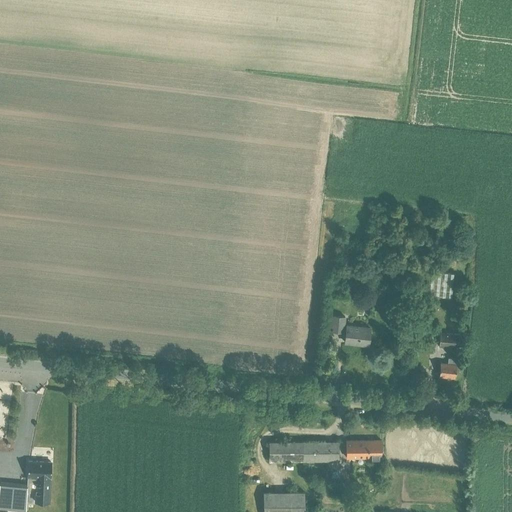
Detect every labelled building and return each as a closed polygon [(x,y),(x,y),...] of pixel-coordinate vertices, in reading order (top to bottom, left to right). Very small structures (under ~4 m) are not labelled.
[(427,271),(425,295),(451,297),(453,273),(427,271)] [(344,332),(345,316),(332,315),(331,331),(344,332)] [(370,328),(347,325),(345,342),(368,345),(370,328)] [(459,334),(439,332),(437,346),(457,348),(459,334)] [(448,356),(447,362),(441,361),(439,376),(454,377),(455,372),(461,373),(462,364),(456,363),(457,358),(448,356)] [(339,461),(339,440),(269,441),(269,462),(339,461)] [(381,440),(346,440),(346,457),(381,457),(381,440)] [(28,476),(27,484),(0,482),(0,483),(0,503),(25,506),(27,492),(30,492),(30,488),(36,489),(35,501),(49,502),(51,462),(28,460),(27,476),(28,476)] [(320,482),(320,496),(347,497),(347,483),(320,482)] [(304,511),(304,491),(263,492),(263,511),(304,511)]
